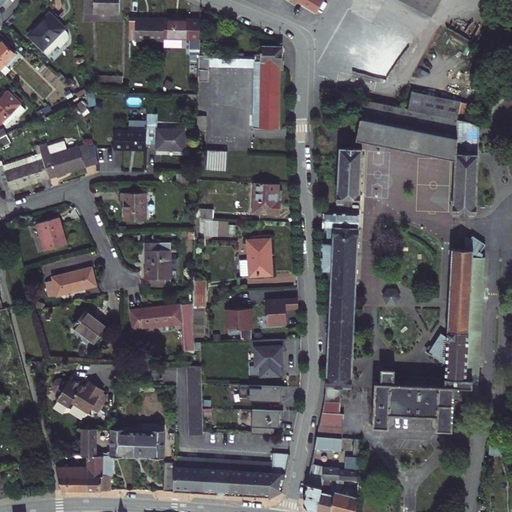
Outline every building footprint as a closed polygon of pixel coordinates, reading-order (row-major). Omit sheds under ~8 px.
[(83,0),(83,20),(119,20),(119,0),(83,0)] [(321,0),(292,0),(298,3),(300,1),(317,10),(321,0)] [(411,0),(432,12),(439,0),(411,0)] [(69,43),(68,35),(50,16),(29,39),(49,58),(58,49),(61,52),(69,43)] [(129,45),(163,46),(163,17),(129,16),(129,45)] [(189,55),(200,55),(200,18),(163,17),(163,46),(189,46),(189,55)] [(0,68),(1,70),(16,54),(3,41),(0,44),(0,68)] [(254,119),(279,120),(279,70),(283,70),(283,58),(283,48),(261,47),(261,58),(260,69),(255,68),(254,119)] [(209,83),(210,67),(210,57),(200,57),(200,70),(202,70),(201,83),(209,83)] [(255,68),(260,69),(261,58),(210,57),(210,67),(255,68)] [(0,101),(0,126),(21,105),(8,93),(0,101)] [(411,94),(408,111),(464,122),(467,104),(411,94)] [(478,125),(405,111),(361,103),(359,112),(353,111),(352,120),(358,121),(354,144),(455,162),(455,164),(451,163),(450,171),(454,171),(452,216),(474,216),(478,125)] [(157,152),(184,152),(185,130),(158,130),(158,117),(147,117),(147,133),(147,148),(157,148),(157,152)] [(199,133),(207,133),(208,118),(199,118),(199,133)] [(254,130),(279,130),(279,120),(254,119),(254,130)] [(0,141),(3,147),(13,141),(9,133),(0,137),(0,141)] [(147,152),(147,148),(147,133),(116,133),(115,151),(147,152)] [(87,167),(85,161),(81,149),(53,157),(49,145),(41,148),(45,159),(51,179),(87,167)] [(210,171),(230,172),(231,152),(211,151),(210,171)] [(337,207),(359,207),(360,167),(364,167),(365,159),(361,159),(361,153),(339,152),(337,207)] [(87,167),(99,163),(98,157),(85,161),(87,167)] [(16,190),(51,179),(45,159),(10,170),(9,167),(1,169),(8,190),(15,187),(16,190)] [(179,186),(194,186),(194,177),(179,177),(179,186)] [(284,204),(281,204),(282,187),(258,185),(255,214),(283,216),(284,204)] [(132,224),(150,224),(150,197),(128,197),(128,205),(132,205),(132,224)] [(198,218),(216,219),(216,210),(198,209),(198,218)] [(348,415),(342,415),(342,397),(352,397),(358,219),(324,217),(323,231),(328,231),(334,232),(334,240),(328,240),(328,246),(320,246),(322,274),(332,275),(327,396),(324,402),(321,439),(347,440),(348,415)] [(46,254),(66,248),(57,219),(37,225),(46,254)] [(247,255),(270,257),(271,238),(248,237),(247,255)] [(471,303),(483,303),(484,266),(477,266),(478,262),(476,260),(483,251),(471,241),(467,246),(463,243),(463,252),(451,252),(448,302),(471,303)] [(170,283),(176,283),(176,245),(151,246),(151,283),(156,283),(170,283)] [(237,270),(246,271),(247,255),(239,255),(237,270)] [(246,271),(269,272),(270,257),(247,255),(246,271)] [(53,303),(99,290),(93,272),(55,283),(56,287),(49,289),(53,303)] [(198,302),(212,302),(212,276),(198,276),(198,302)] [(156,293),(171,293),(170,283),(156,283),(156,293)] [(304,311),(303,301),(270,303),(272,328),(293,327),(292,312),(304,311)] [(448,313),(471,315),(471,303),(448,302),(448,313)] [(471,315),(482,315),(483,303),(471,303),(471,315)] [(201,352),(199,334),(198,307),(135,317),(138,335),(185,328),(189,353),(201,352)] [(256,311),(233,312),(234,333),(247,332),(247,343),(256,343),(259,343),(256,311)] [(464,401),(479,401),(482,315),(471,315),(448,313),(447,343),(439,338),(425,358),(445,372),(445,384),(395,380),(395,373),(381,372),(380,387),(375,387),(374,430),(389,431),(390,419),(439,421),(439,433),(462,434),(464,401)] [(99,348),(111,332),(89,315),(76,331),(99,348)] [(291,353),(291,341),(259,343),(256,343),(257,356),(261,356),(262,368),(266,368),(267,378),(280,377),(280,379),(289,378),(287,353),(291,353)] [(193,378),(207,377),(207,369),(193,369),(193,378)] [(84,406),(97,418),(113,400),(103,391),(99,395),(85,381),(66,402),(78,413),(84,406)] [(193,393),(207,393),(207,384),(193,385),(193,393)] [(291,400),(291,390),(244,388),(244,401),(254,401),(254,404),(284,405),(284,400),(291,400)] [(193,416),(207,416),(207,409),(193,408),(193,416)] [(291,415),(257,413),(257,438),(280,439),(280,431),(283,431),(287,431),(287,424),(291,424),(291,415)] [(114,456),(137,457),(137,429),(119,429),(113,429),(112,451),(109,451),(109,456),(106,456),(106,444),(98,444),(99,429),(81,429),(82,456),(88,456),(102,457),(102,491),(111,491),(111,488),(113,488),(114,456)] [(137,457),(163,457),(164,430),(137,429),(137,457)] [(318,453),(346,454),(347,440),(321,439),(318,453)] [(355,458),(364,459),(366,441),(357,440),(355,458)] [(279,476),(283,476),(288,452),(272,452),(272,471),(256,471),(255,491),(269,491),(271,491),(273,491),(274,490),(276,488),(277,487),(278,486),(279,476)] [(88,491),(102,491),(102,457),(88,456),(87,469),(88,491)] [(172,489),(202,490),(202,458),(173,458),(173,463),(172,489)] [(202,490),(255,491),(256,471),(257,459),(202,458),(202,490)] [(321,511),(326,489),(328,480),(335,480),(339,481),(354,483),(362,483),(364,459),(355,458),(351,458),(349,471),(344,471),(344,469),(315,465),(306,507),(308,511),(321,511)] [(172,492),(172,489),(173,463),(163,462),(163,492),(172,492)] [(62,490),(88,491),(87,469),(56,469),(62,490)] [(255,496),(279,496),(283,476),(279,476),(278,486),(277,487),(276,488),(274,490),(273,491),(271,491),(269,491),(255,491),(255,496)] [(338,487),(338,483),(339,481),(335,480),(333,490),(326,489),(321,511),(332,511),(337,492),(338,487)] [(9,482),(0,483),(0,497),(11,496),(9,482)] [(353,491),(361,492),(362,483),(354,483),(353,491)] [(332,511),(358,511),(360,498),(337,492),(332,511)]
